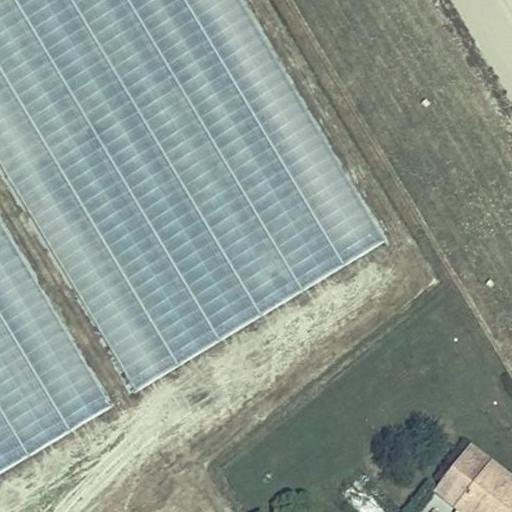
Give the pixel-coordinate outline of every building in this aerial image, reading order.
[(0,0),(0,174),(115,392),(376,254),(241,0),(0,0)] [(0,472),(107,412),(0,223),(0,472)] [(427,500),(442,511),(444,511),(453,501),(467,511),(511,511),(511,487),(463,451),(427,500)] [(388,511),(358,478),(340,493),(356,511),(388,511)] [(444,511),(467,511),(453,501),(444,511)]
